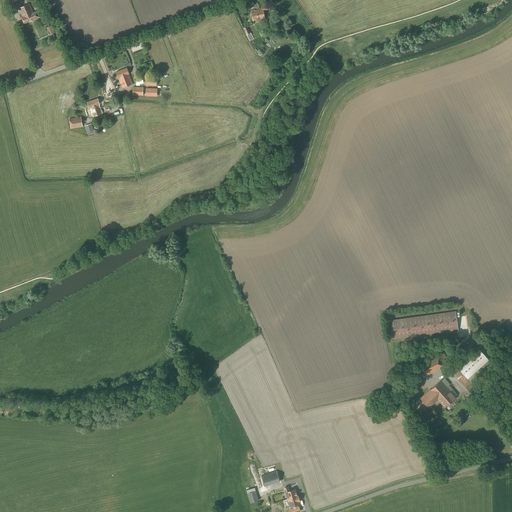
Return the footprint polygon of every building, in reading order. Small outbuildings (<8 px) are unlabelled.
[(33,13),(29,4),(19,8),(22,17),(21,18),(24,24),(38,18),(36,12),(33,13)] [(263,11),(269,10),(268,4),(261,5),(261,8),(258,9),(259,10),(254,10),(251,10),(253,21),(264,19),(263,11)] [(129,74),(129,73),(127,68),(116,72),(118,78),(122,88),(133,84),(128,74),(129,74)] [(156,86),(157,77),(146,77),(146,86),(156,86)] [(143,96),(143,87),(133,87),(132,95),(143,96)] [(102,113),(99,104),(97,99),(87,102),(89,108),(90,108),(93,117),(102,113)] [(71,129),(82,127),(81,117),(69,119),(71,129)] [(94,131),(93,129),(91,124),(85,126),(87,132),(87,134),(94,131)] [(455,312),(391,321),(393,340),(458,331),(455,312)] [(478,350),(452,374),(464,387),(469,383),(466,379),(488,360),(478,350)] [(415,367),(421,378),(444,366),(438,355),(415,367)] [(419,395),(430,409),(434,406),(438,402),(442,408),(456,397),(441,378),(421,394),(419,395)] [(261,476),(264,486),(280,481),(276,471),(261,476)] [(296,489),(285,492),(289,507),(301,503),(296,489)] [(255,491),(247,493),(250,503),(258,501),(255,491)] [(270,504),(270,505),(282,501),(280,494),(268,498),(269,502),(265,503),(266,505),(270,504)] [(270,505),(272,511),(284,511),(282,501),(270,505)]
